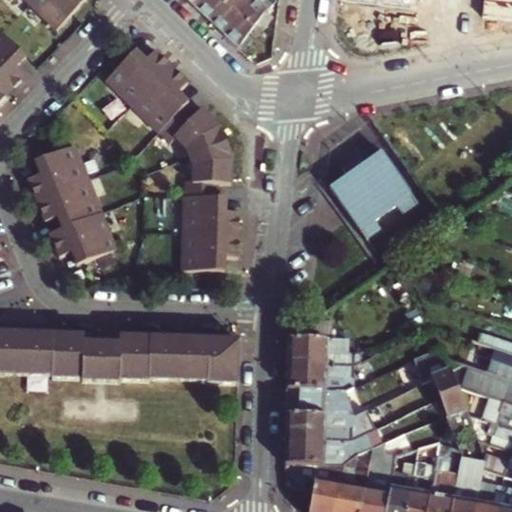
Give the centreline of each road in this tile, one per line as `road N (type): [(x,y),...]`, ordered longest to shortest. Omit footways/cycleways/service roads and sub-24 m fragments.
road 1 (residential): [(0,181),(37,282),(56,302),(269,316)]
road 2 (residential): [(269,316),(299,94)]
road 3 (residential): [(299,94),(511,64)]
road 4 (residential): [(259,511),(269,316)]
road 5 (residential): [(138,0),(0,136)]
road 6 (residential): [(299,94),(240,86),(150,0)]
